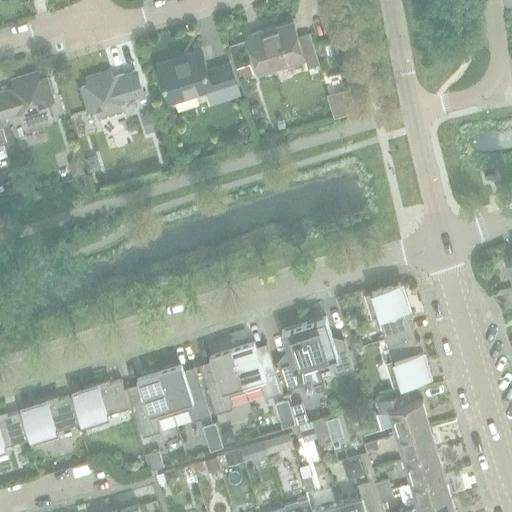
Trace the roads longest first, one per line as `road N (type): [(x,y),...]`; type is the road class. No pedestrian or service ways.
road 1 (residential): [(0,382),(442,241)]
road 2 (residential): [(511,487),(442,241)]
road 3 (residential): [(417,115),(479,96),(492,81),(492,0)]
road 4 (residential): [(442,241),(417,115)]
